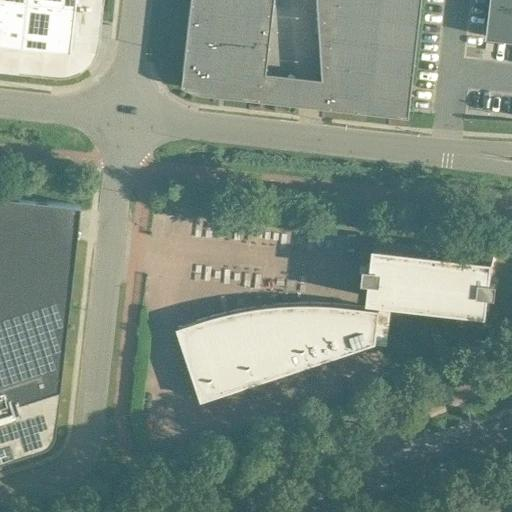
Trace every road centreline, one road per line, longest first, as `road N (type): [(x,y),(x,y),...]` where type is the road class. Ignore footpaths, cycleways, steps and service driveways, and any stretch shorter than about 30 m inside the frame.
road 1 (unclassified): [(0,490),(51,473),(78,453),(125,117)]
road 2 (unclassified): [(444,153),(125,117)]
road 3 (secondary): [(511,432),(261,511)]
road 4 (unclassified): [(125,117),(0,104)]
